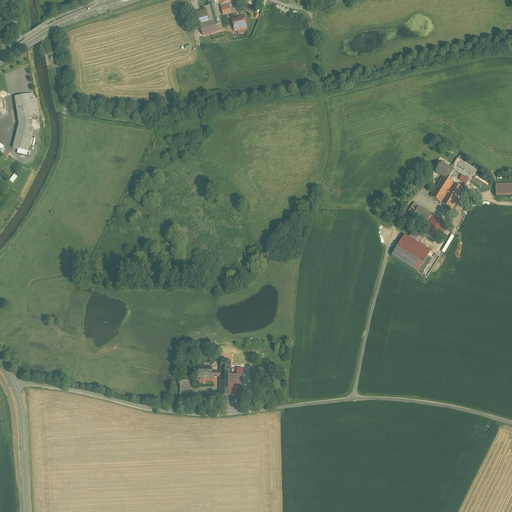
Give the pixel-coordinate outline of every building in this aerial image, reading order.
[(230,0),(218,0),(222,10),(232,7),(230,0)] [(209,7),(205,8),(206,11),(196,14),(200,26),(209,23),(212,34),(223,31),(220,20),(216,8),(215,5),(209,7)] [(238,20),(232,22),(234,27),(233,28),(234,31),(235,31),(235,32),(237,31),(244,29),(247,29),(244,19),(242,19),(241,19),(239,19),(238,20)] [(32,95),(15,98),(18,120),(32,118),(39,117),(36,99),(34,99),(32,95)] [(34,128),(19,125),(13,149),(28,153),(34,128)] [(477,171),(461,161),(456,169),(472,179),(477,171)] [(442,164),(436,173),(443,178),(448,181),(454,172),(442,164)] [(448,181),(443,178),(431,197),(452,211),(464,191),(448,181)] [(511,197),(511,184),(499,184),(500,198),(511,197)] [(425,229),(434,217),(432,215),(428,222),(415,213),(419,207),(414,204),(406,217),(425,229)] [(432,215),(419,207),(415,213),(428,222),(432,215)] [(442,222),(434,217),(425,229),(423,233),(436,241),(446,224),(442,222)] [(431,253),(405,237),(392,258),(418,274),(431,253)] [(242,376),(230,376),(231,361),(220,361),(220,372),(220,378),(220,396),(242,396),(242,376)] [(212,368),(199,368),(199,378),(211,378),(220,378),(220,372),(212,372),(212,368)] [(183,392),(192,392),(191,381),(182,381),(183,392)]
